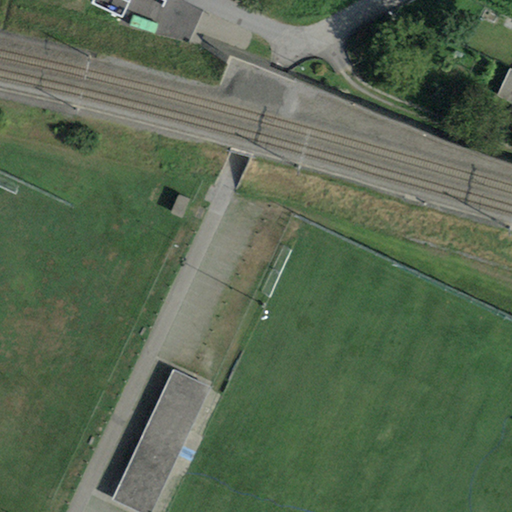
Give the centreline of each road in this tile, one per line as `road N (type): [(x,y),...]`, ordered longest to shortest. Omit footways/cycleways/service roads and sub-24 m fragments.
road 1 (unclassified): [(78,511),(298,45),(386,0)]
road 2 (unknown): [(359,232),(231,181)]
